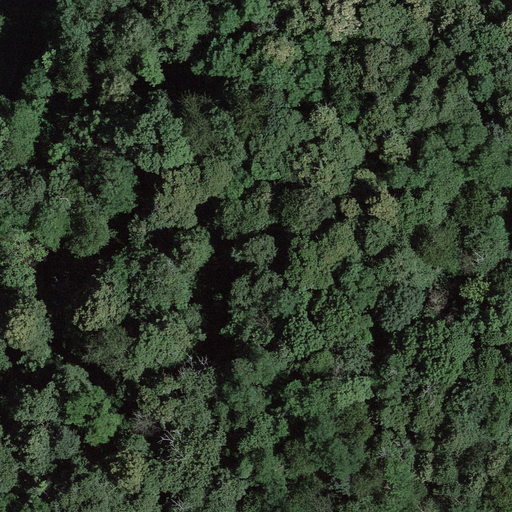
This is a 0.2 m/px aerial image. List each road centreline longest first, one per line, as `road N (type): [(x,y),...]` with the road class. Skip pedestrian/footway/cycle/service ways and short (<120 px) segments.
road 1 (motorway): [(0,95),(511,327)]
road 2 (motorway): [(511,216),(8,0)]
